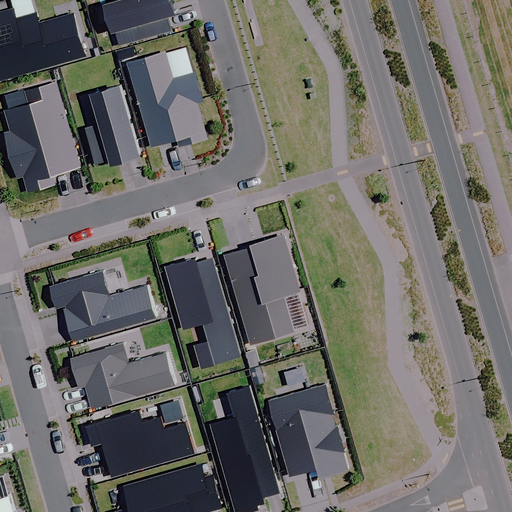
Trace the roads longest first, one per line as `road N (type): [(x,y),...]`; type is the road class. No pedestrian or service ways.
road 1 (secondary): [(483,442),(356,0)]
road 2 (secondary): [(397,0),(511,368)]
road 3 (residential): [(0,243),(221,179)]
road 4 (residential): [(0,295),(64,511)]
road 5 (residential): [(221,179),(243,163),(249,136),(210,0)]
